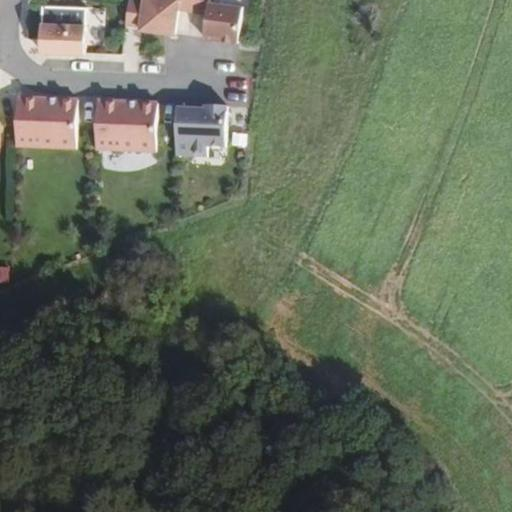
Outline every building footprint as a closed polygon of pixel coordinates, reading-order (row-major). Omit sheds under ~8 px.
[(188,10),(189,0),(138,0),(134,27),(169,33),(173,8),(188,10)] [(201,13),(198,37),(232,43),(237,7),(203,1),(203,0),(189,0),(188,10),(201,13)] [(48,18),(90,19),(90,6),(49,4),(48,18)] [(81,23),(36,22),(36,51),(80,52),(81,23)] [(73,100),(13,98),(12,146),(72,149),(73,100)] [(153,103),(93,101),(91,149),(151,152),(153,103)] [(200,105),(200,109),(172,109),(171,155),(220,156),(222,105),(200,105)]
